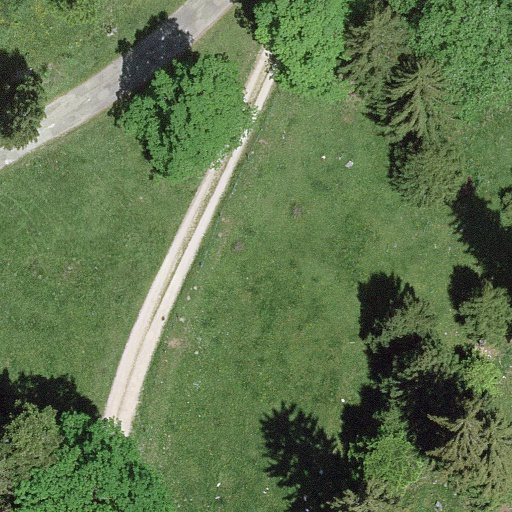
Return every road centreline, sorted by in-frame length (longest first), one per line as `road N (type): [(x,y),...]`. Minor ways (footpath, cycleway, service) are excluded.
road 1 (track): [(294,0),(172,277),(138,371),(108,511)]
road 2 (unclassified): [(213,0),(79,112),(0,158)]
